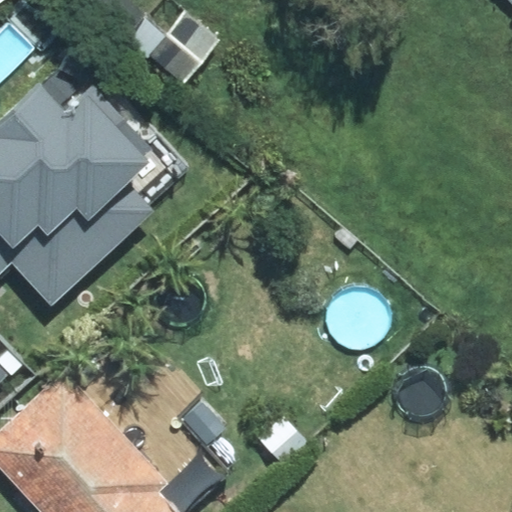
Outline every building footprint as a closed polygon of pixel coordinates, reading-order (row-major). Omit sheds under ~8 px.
[(117,0),(67,0),(110,43),(135,18),(117,0)] [(137,20),(119,40),(170,85),(211,39),(177,9),(154,35),(137,20)] [(144,210),(23,80),(0,101),(0,299),(22,322),(144,210)] [(169,511),(51,377),(0,421),(0,474),(33,511),(169,511)] [(305,449),(271,407),(237,435),(272,477),(305,449)]
